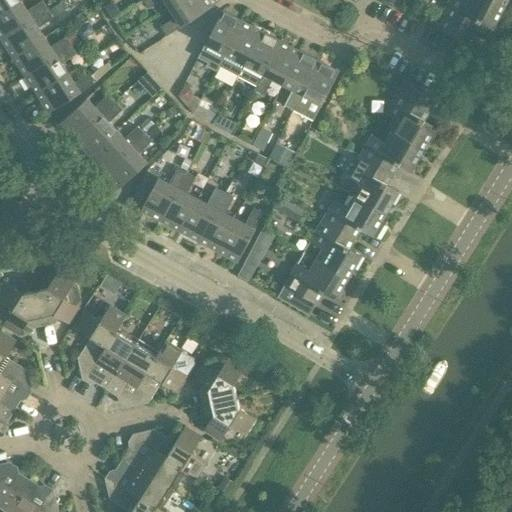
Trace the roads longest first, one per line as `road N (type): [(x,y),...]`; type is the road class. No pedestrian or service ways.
road 1 (residential): [(372,384),(108,238),(49,186)]
road 2 (residential): [(511,113),(390,43),(343,44),(243,0)]
road 3 (residential): [(372,384),(511,162)]
road 4 (residential): [(38,441),(39,422),(51,408),(79,406),(93,419),(96,439),(84,458),(62,463),(43,452)]
road 5 (residential): [(291,511),(372,384)]
